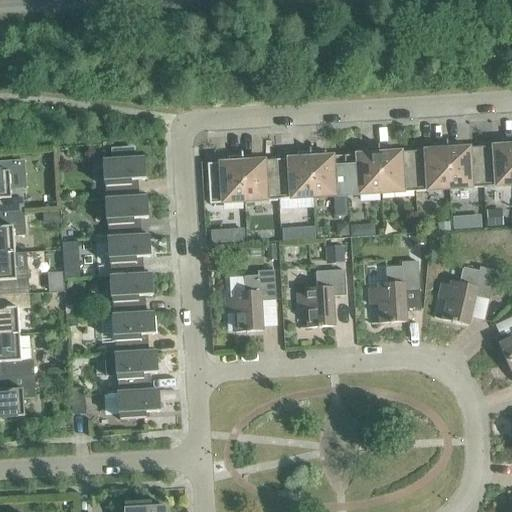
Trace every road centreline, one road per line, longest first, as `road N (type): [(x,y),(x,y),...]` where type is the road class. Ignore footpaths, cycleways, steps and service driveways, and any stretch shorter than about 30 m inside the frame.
road 1 (residential): [(195,375),(182,141),(192,129),(511,107)]
road 2 (residential): [(195,375),(440,361),(466,385),(485,444),(464,511)]
road 3 (residential): [(199,461),(0,474)]
